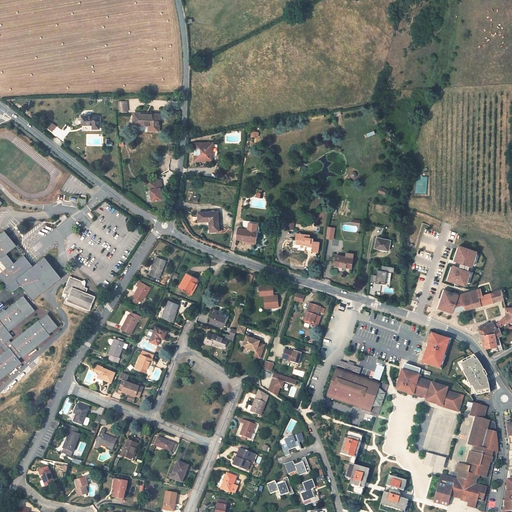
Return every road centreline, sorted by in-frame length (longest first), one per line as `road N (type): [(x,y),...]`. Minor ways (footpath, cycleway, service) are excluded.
road 1 (tertiary): [(487,364),(464,337),(428,321),(199,247),(169,230)]
road 2 (tertiary): [(177,0),(184,123),(167,219)]
road 3 (tertiary): [(158,223),(8,113)]
road 4 (residential): [(64,385),(159,229)]
road 5 (residential): [(179,349),(236,387),(213,445)]
